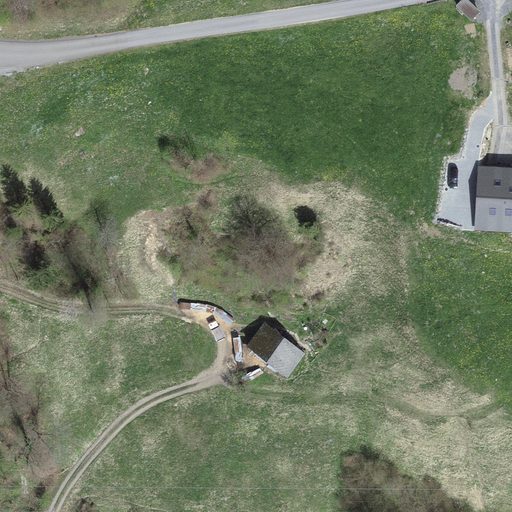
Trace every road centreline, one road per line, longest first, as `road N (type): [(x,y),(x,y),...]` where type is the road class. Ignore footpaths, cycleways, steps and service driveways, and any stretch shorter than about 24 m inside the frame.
road 1 (track): [(51,511),(133,409),(219,375),(226,333),(215,319),(150,309),(64,310),(0,288)]
road 2 (unclassified): [(388,0),(0,54)]
road 3 (track): [(207,384),(265,395),(376,396),(453,418),(500,401),(511,381)]
